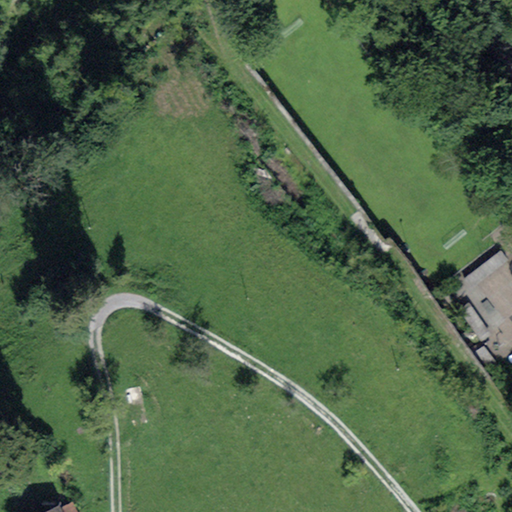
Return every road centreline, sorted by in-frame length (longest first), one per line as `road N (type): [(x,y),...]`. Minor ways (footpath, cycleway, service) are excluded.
road 1 (track): [(116,511),(95,328),(111,305),(128,300),(303,395),(413,511)]
road 2 (track): [(218,28),(247,82),(511,429)]
